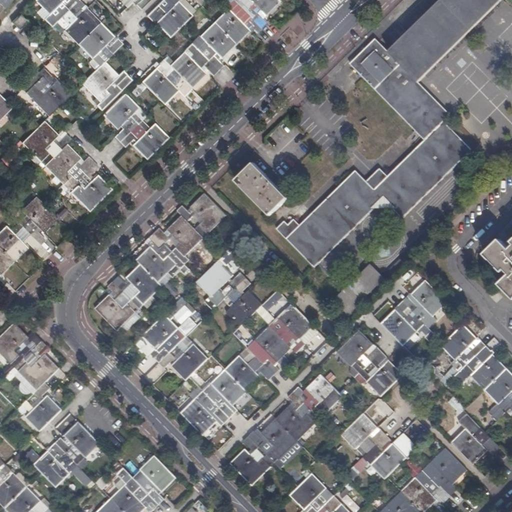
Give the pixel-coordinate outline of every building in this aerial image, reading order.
[(0,0),(0,14),(14,0),(0,0)] [(101,67),(82,85),(105,108),(114,99),(112,97),(119,90),(121,92),(132,81),(127,75),(121,81),(118,78),(119,77),(105,63),(123,45),(117,39),(109,47),(106,45),(115,37),(87,9),(85,7),(85,6),(79,0),(69,0),(66,3),(64,1),(64,0),(36,0),(35,1),(92,59),(93,59),(101,67)] [(140,0),(136,5),(141,10),(152,0),(132,0),(134,2),(136,0),(140,0)] [(159,67),(142,83),(164,105),(179,91),(179,90),(186,83),(192,89),(207,75),(203,71),(206,69),(214,77),(224,67),(216,58),(218,56),(222,60),(250,32),(247,28),(249,26),(258,34),(268,24),(260,16),(262,13),(266,16),(280,2),(278,0),(247,0),(233,14),(228,9),(200,37),(205,42),(189,57),(185,52),(170,66),(164,60),(158,65),(159,67)] [(164,0),(147,17),(153,22),(154,21),(170,38),(193,17),(179,3),(181,0),(164,0)] [(290,226),(286,222),(278,230),(316,268),(385,200),(404,219),(473,151),(445,122),(452,116),(419,83),(503,0),(443,0),(390,53),(377,40),(352,65),(426,141),(376,190),(357,171),(301,226),(295,220),(290,226)] [(21,15),(13,23),(20,31),(28,23),(21,15)] [(44,68),(21,90),(49,117),(71,95),(57,81),(53,84),(51,82),(55,78),(44,68)] [(146,161),(169,138),(155,124),(150,129),(142,122),(148,116),(126,94),(103,116),(117,131),(121,127),(123,130),(115,138),(125,148),(133,140),(136,143),(132,146),(146,161)] [(0,120),(12,108),(0,96),(0,120)] [(44,121),(22,143),(89,212),(112,190),(98,176),(94,179),(92,176),(100,168),(89,158),(81,165),(78,162),(82,159),(67,144),(72,140),(67,135),(58,142),(55,139),(58,136),(44,121)] [(289,199),(255,164),(237,182),(271,216),(289,199)] [(189,211),(184,206),(178,212),(183,217),(169,230),(172,233),(169,236),(161,229),(150,239),(158,247),(155,250),(152,247),(137,261),(141,265),(127,279),(131,282),(127,285),(120,277),(109,287),(117,296),(114,299),(111,296),(97,309),(119,331),(164,287),(159,283),(228,216),(206,194),(189,211)] [(36,197),(21,211),(26,216),(11,231),(6,226),(0,232),(0,290),(5,286),(0,280),(0,276),(0,277),(28,249),(27,247),(30,245),(35,251),(46,241),(41,236),(58,220),(36,197)] [(501,285),(511,296),(511,250),(502,241),(500,242),(487,256),(504,273),(507,271),(511,275),(501,285)] [(219,296),(215,300),(242,327),(264,305),(250,291),(246,294),(244,292),(252,284),(242,274),(234,281),(231,279),(234,275),(220,261),(198,283),(212,298),(216,293),(219,296)] [(385,279),(372,266),(333,303),(347,317),(385,279)] [(404,347),(418,333),(434,318),(448,303),(427,282),(382,325),(404,347)] [(196,400),(182,414),(204,436),(218,422),(215,419),(218,416),(226,424),(236,413),(229,406),(231,404),(233,406),(263,378),(260,375),(262,372),(270,381),(281,370),(273,362),(275,360),(278,363),(293,349),(297,354),(303,348),(295,340),(298,338),(300,341),(315,327),(293,305),(279,319),(282,322),(279,325),(276,322),(257,341),(260,344),(256,347),(253,344),(212,385),(217,389),(201,404),(196,400)] [(176,363),(173,367),(187,381),(210,359),(195,344),(190,349),(175,334),(180,329),(166,315),(144,337),(157,351),(161,348),(163,350),(155,358),(165,368),(174,360),(176,363)] [(434,318),(418,333),(424,333),(434,324),(434,318)] [(31,414),(26,418),(40,432),(63,411),(50,396),(46,399),(44,397),(52,389),(46,383),(61,369),(46,354),(45,356),(42,353),(49,347),(35,333),(30,338),(16,324),(0,339),(0,352),(38,391),(35,394),(43,402),(36,409),(28,401),(23,406),(31,414)] [(469,381),(473,377),(511,417),(511,373),(494,355),(493,356),(491,354),(492,352),(465,325),(443,347),(457,361),(453,364),(469,381)] [(368,382),(382,397),(404,375),(390,361),(382,368),(380,366),(388,357),(378,347),(369,355),(368,353),(375,345),(361,331),(338,353),(352,367),(353,367),(368,382)] [(246,450),(232,464),(253,486),(344,397),(322,375),(308,389),(311,393),(308,395),(300,388),(290,398),(297,406),(293,409),(291,406),(263,434),(266,437),(262,440),(255,432),(244,442),(252,450),(249,453),(246,450)] [(186,383),(183,388),(193,392),(195,387),(186,383)] [(460,413),(466,408),(454,397),(449,402),(460,413)] [(365,414),(343,436),(386,480),(408,458),(394,443),(386,451),(384,448),(392,441),(381,430),(373,438),(371,435),(379,428),(365,414)] [(473,434),(476,437),(483,430),(475,421),(469,427),(475,432),(473,434)] [(80,423),(65,437),(68,439),(65,441),(62,439),(52,449),(60,457),(57,460),(49,452),(35,466),(57,488),(101,445),(80,423)] [(483,444),(476,437),(473,434),(467,429),(453,443),(474,465),(489,451),(486,448),(483,444)] [(491,437),(483,444),(486,448),(488,446),(496,453),(501,448),(491,437)] [(26,457),(35,463),(41,455),(31,449),(26,457)] [(426,511),(438,500),(435,497),(437,494),(445,503),(456,492),(448,484),(450,482),(453,485),(468,471),(446,449),(432,463),(436,468),(426,477),(422,473),(388,506),(393,510),(391,511),(426,511)] [(144,511),(148,508),(145,505),(146,504),(147,503),(155,511),(166,500),(158,492),(160,490),(163,493),(178,479),(156,456),(136,475),(133,473),(130,476),(138,483),(131,491),(126,486),(98,511),(144,511)] [(52,511),(46,506),(41,511),(37,507),(42,502),(0,458),(0,503),(8,511),(52,511)] [(411,458),(404,466),(415,476),(422,468),(411,458)] [(324,461),(316,469),(331,483),(338,474),(324,461)] [(119,489),(104,475),(97,483),(112,497),(119,489)] [(350,511),(314,475),(291,496),(306,510),(303,511),(350,511)] [(350,483),(339,492),(348,502),(359,493),(350,483)] [(354,501),(349,507),(354,511),(357,511),(361,508),(354,501)]
